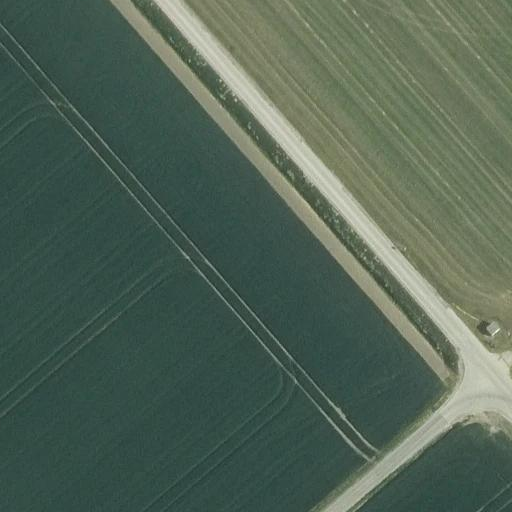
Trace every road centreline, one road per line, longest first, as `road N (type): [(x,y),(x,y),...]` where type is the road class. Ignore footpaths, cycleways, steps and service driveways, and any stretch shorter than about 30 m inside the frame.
road 1 (tertiary): [(491,378),(164,0)]
road 2 (unclassified): [(335,511),(491,378)]
